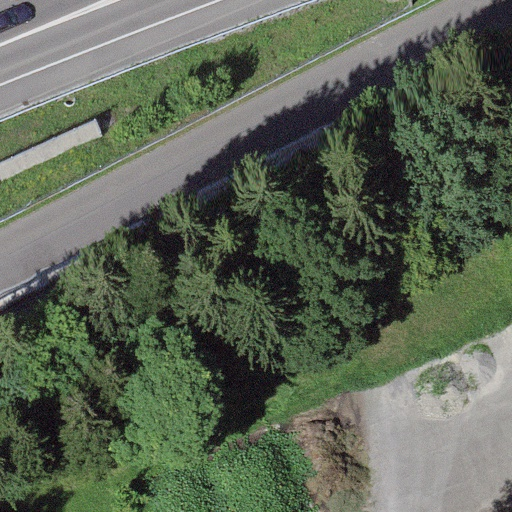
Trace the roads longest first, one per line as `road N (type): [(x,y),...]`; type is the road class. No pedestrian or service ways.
road 1 (unclassified): [(0,254),(511,5)]
road 2 (track): [(511,88),(88,285),(0,335)]
road 3 (motorway): [(0,68),(172,0)]
